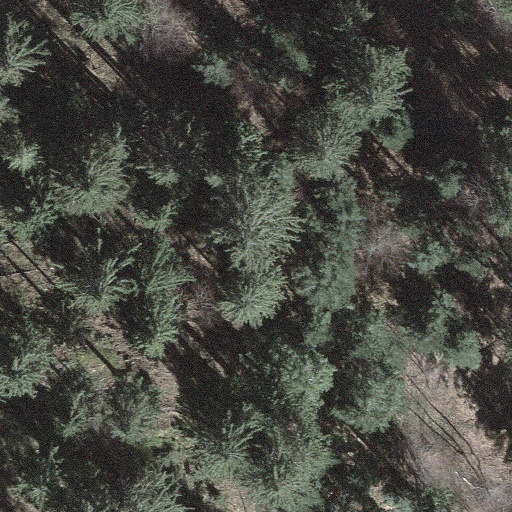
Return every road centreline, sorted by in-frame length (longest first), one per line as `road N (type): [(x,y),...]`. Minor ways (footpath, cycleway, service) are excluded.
road 1 (track): [(0,152),(31,199),(154,320),(228,422),(268,511)]
road 2 (track): [(0,431),(41,449),(104,511)]
